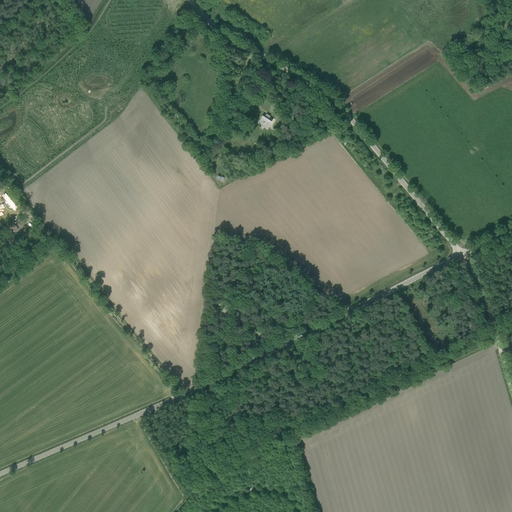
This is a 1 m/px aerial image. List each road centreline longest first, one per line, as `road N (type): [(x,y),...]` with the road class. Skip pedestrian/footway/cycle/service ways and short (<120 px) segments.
road 1 (unclassified): [(0,473),(228,372),(462,252)]
road 2 (unclassified): [(462,252),(343,109),(215,30),(191,0)]
road 3 (unknown): [(256,53),(210,121),(209,137),(221,156),(242,163),(267,154),(274,142)]
road 4 (track): [(511,383),(485,291),(462,252)]
